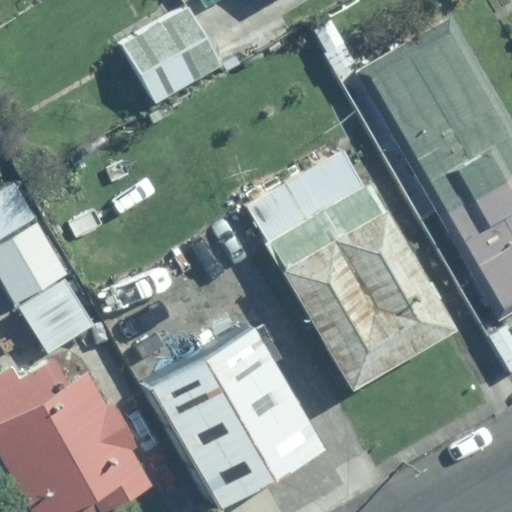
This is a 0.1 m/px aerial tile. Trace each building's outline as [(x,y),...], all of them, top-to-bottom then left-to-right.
[(152,102),(207,67),(215,62),(178,2),(114,42),(152,102)] [(511,309),(511,140),(442,17),(348,70),(491,322),(511,309)] [(438,330),(331,150),(226,211),(329,394),(438,330)] [(64,265),(34,218),(7,174),(0,178),(0,282),(11,299),(59,269),(64,265)] [(230,317),(203,265),(156,291),(183,341),(230,317)] [(234,323),(136,380),(208,503),(306,446),(234,323)] [(87,511),(93,509),(143,483),(120,440),(128,436),(109,399),(103,402),(83,365),(57,379),(46,358),(10,377),(4,366),(0,367),(0,471),(21,511),(87,511)]
